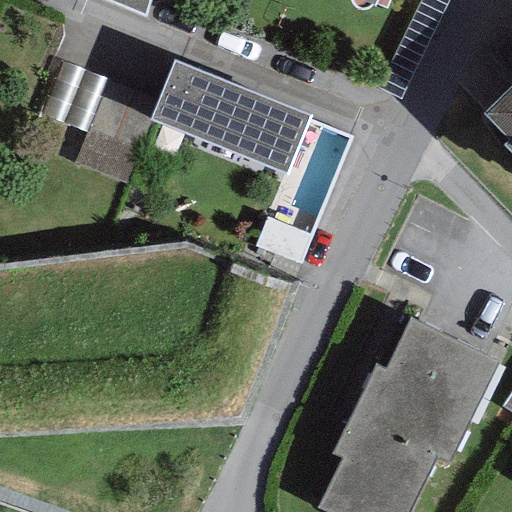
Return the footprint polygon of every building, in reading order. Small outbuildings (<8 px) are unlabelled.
[(147,0),(113,0),(144,11),(147,0)] [(309,109),(173,55),(156,99),(150,114),(154,115),(286,167),(309,109)] [(107,79),(58,59),(37,112),(86,132),(107,79)] [(511,73),(484,100),(511,128),(511,143),(511,144),(511,145),(511,73)] [(156,99),(107,79),(86,132),(74,161),(127,182),(154,115),(150,114),(156,99)] [(499,357),(410,313),(385,365),(375,360),(331,449),(342,454),(318,503),(335,511),(405,511),(436,451),(449,458),(499,357)] [(511,389),(502,407),(511,412),(511,389)]
